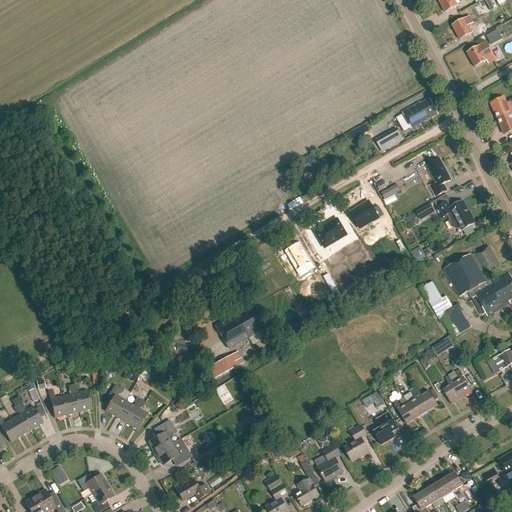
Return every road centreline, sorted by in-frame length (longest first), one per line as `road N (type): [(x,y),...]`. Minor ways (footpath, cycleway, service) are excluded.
road 1 (track): [(460,118),(152,293)]
road 2 (residential): [(0,484),(62,446),(89,443),(126,460),(159,511)]
road 3 (residential): [(357,511),(511,410)]
road 4 (tertiary): [(511,217),(456,101)]
